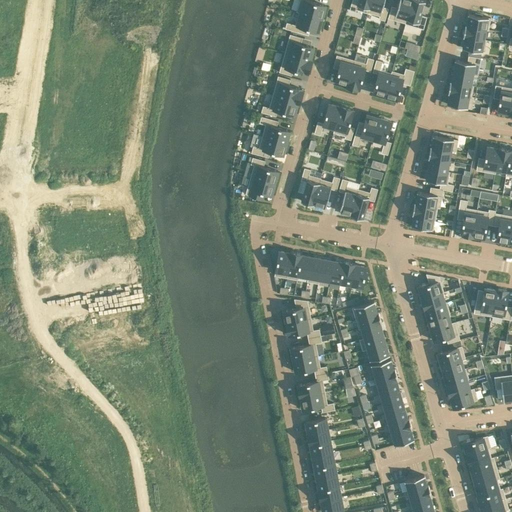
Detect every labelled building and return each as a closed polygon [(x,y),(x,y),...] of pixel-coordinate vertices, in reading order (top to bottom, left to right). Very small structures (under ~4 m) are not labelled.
[(117,3),(116,9),(128,11),(130,5),(146,8),(147,0),(123,0),(123,4),(117,3)] [(299,0),(296,11),(298,12),(298,11),(321,18),(322,15),(324,15),(326,8),(324,8),(325,5),(307,0),(299,0)] [(351,0),(349,10),(355,12),(356,10),(356,9),(368,13),(368,12),(371,0),(351,0)] [(371,0),(368,12),(379,15),(378,18),(384,20),(388,8),(382,6),(384,0),(371,0)] [(391,5),(388,18),(405,23),(411,0),(399,0),(397,7),(391,5)] [(411,0),(405,23),(423,29),(427,16),(421,14),(425,0),(423,0),(411,0)] [(286,22),(285,28),(297,31),(299,26),(310,29),(318,31),(318,29),(320,29),(322,22),(320,21),(321,18),(298,11),(298,12),(295,24),(286,22)] [(466,24),(466,25),(486,28),(486,29),(488,29),(490,17),(482,16),(482,14),(475,12),(474,14),(468,13),(466,24)] [(115,16),(114,22),(119,23),(116,36),(140,40),(143,27),(126,24),(127,18),(115,16)] [(465,24),(463,36),(464,36),(464,35),(484,39),(486,29),(486,28),(466,25),(466,24),(465,24)] [(290,33),(284,52),(310,59),(313,47),(300,43),(302,37),(290,33)] [(464,36),(462,47),(469,48),(481,51),(484,51),(486,39),(484,39),(464,35),(464,36)] [(469,48),(468,55),(480,57),(481,51),(469,48)] [(101,53),(79,49),(78,56),(100,59),(101,53)] [(284,52),(279,71),(291,75),(293,69),(306,73),(306,71),(308,72),(311,60),(310,59),(284,52)] [(336,54),(333,67),(338,68),(338,71),(335,81),(337,82),(337,84),(344,86),(345,84),(347,85),(354,59),(336,54)] [(455,59),(453,71),(473,74),(473,75),(477,76),(481,57),(480,57),(468,55),(467,61),(455,59)] [(347,85),(346,86),(357,89),(358,88),(359,88),(364,69),(370,71),(374,58),(367,57),(366,63),(354,59),(347,85)] [(376,59),(372,71),(378,73),(373,92),(385,95),(391,72),(380,69),(382,61),(376,59)] [(104,76),(103,82),(116,84),(117,78),(133,81),(135,68),(111,63),(109,77),(104,76)] [(391,72),(385,95),(387,96),(386,98),(394,100),(394,98),(397,99),(401,82),(410,85),(413,72),(414,70),(405,68),(404,74),(391,70),(391,72)] [(451,81),(471,85),(471,84),(473,75),(473,74),(453,71),(451,81)] [(278,75),(272,94),(297,102),(299,102),(303,90),(301,90),(301,89),(301,88),(288,84),(290,79),(278,75)] [(495,84),(493,97),(499,98),(497,110),(509,112),(511,96),(511,79),(497,77),(495,84)] [(450,81),(448,92),(449,92),(471,96),(471,95),(473,85),(471,84),(471,85),(451,81),(450,81)] [(103,90),(102,96),(110,98),(108,109),(127,113),(129,101),(114,98),(115,92),(103,90)] [(449,92),(447,103),(471,108),(474,96),(471,95),(471,96),(449,92)] [(263,105),(261,111),(267,113),(276,115),(277,110),(294,114),(297,102),(272,94),(269,107),(263,105)] [(317,121),(314,133),(320,135),(322,126),(334,130),(340,107),(329,103),(323,122),(317,121)] [(334,130),(333,132),(345,135),(344,138),(350,139),(354,127),(350,126),(349,125),(353,110),(351,110),(352,109),(341,106),(341,107),(340,107),(334,130)] [(108,109),(106,120),(125,123),(127,113),(108,109)] [(355,131),(352,144),(358,146),(360,137),(373,141),(379,118),(366,114),(364,122),(361,133),(355,131)] [(261,116),(259,122),(265,124),(265,125),(262,133),(262,135),(286,142),(286,140),(288,141),(290,133),(288,133),(289,130),(276,126),(277,123),(278,120),(261,116)] [(379,118),(373,141),(383,144),(382,146),(381,152),(387,154),(391,142),(385,140),(390,121),(379,118)] [(96,130),(95,136),(107,139),(108,132),(123,135),(125,123),(106,120),(104,132),(96,130)] [(253,145),(251,152),(268,157),(270,151),(282,154),(283,151),(285,152),(287,145),(285,144),(286,142),(262,135),(258,147),(253,145)] [(431,146),(451,150),(451,151),(456,151),(458,139),(433,135),(431,146)] [(430,146),(428,157),(429,158),(429,157),(449,161),(451,151),(451,150),(431,146),(430,146)] [(478,157),(476,169),(495,173),(496,168),(495,168),(499,148),(498,148),(487,146),(484,158),(478,157)] [(495,173),(495,174),(505,176),(505,175),(506,170),(507,170),(510,150),(511,150),(499,148),(498,148),(499,148),(495,168),(496,168),(495,173)] [(346,160),(348,153),(339,151),(337,157),(346,160)] [(327,155),(325,162),(344,167),(346,160),(327,155)] [(253,164),(250,175),(274,182),(275,180),(277,181),(279,174),(277,173),(278,170),(263,166),(263,164),(264,160),(252,157),(250,163),(253,164)] [(429,158),(427,168),(447,171),(449,161),(429,157),(429,158)] [(304,167),(300,180),(306,181),(303,193),(301,200),(313,204),(313,203),(321,178),(321,177),(320,177),(321,172),(310,169),(304,167)] [(427,168),(425,180),(440,182),(439,189),(443,189),(452,191),(453,184),(448,183),(450,171),(447,171),(427,168)] [(250,175),(245,193),(262,198),(263,192),(271,194),(272,192),(273,192),(276,185),(274,184),(274,182),(250,175)] [(321,178),(313,203),(315,204),(315,206),(322,208),(322,206),(325,207),(330,188),(336,190),(340,177),(332,175),(331,181),(321,178)] [(342,178),(338,190),(344,192),(339,211),(341,211),(341,213),(348,215),(349,213),(350,214),(357,188),(359,183),(348,180),(342,178)] [(350,214),(350,215),(363,218),(368,199),(374,201),(377,188),(371,186),(370,191),(362,189),(358,188),(357,188),(350,214)] [(415,202),(415,203),(437,207),(439,208),(443,189),(439,189),(430,187),(429,193),(417,191),(415,202)] [(460,198),(456,218),(463,219),(460,233),(463,233),(463,234),(472,236),(472,235),(477,209),(466,207),(467,200),(460,198)] [(414,202),(412,214),(413,214),(413,213),(435,217),(437,207),(415,203),(415,202),(414,202)] [(477,209),(472,235),(484,237),(486,224),(492,225),(494,212),(495,212),(495,210),(488,209),(488,211),(477,209)] [(494,212),(492,225),(499,226),(496,239),(508,241),(511,218),(511,215),(508,215),(495,212),(494,212)] [(413,214),(411,225),(417,226),(417,228),(424,229),(425,227),(433,229),(435,217),(413,213),(413,214)] [(279,251),(274,275),(286,277),(290,253),(279,251)] [(290,253),(286,277),(297,279),(297,277),(301,255),(302,253),(290,251),(290,253)] [(301,255),(297,277),(307,279),(308,279),(312,256),(301,255)] [(307,279),(307,281),(318,283),(319,281),(318,281),(322,258),(312,256),(308,279),(307,279)] [(322,258),(318,281),(319,281),(329,283),(333,260),(322,258)] [(333,260),(329,283),(339,285),(343,262),(333,260)] [(343,262),(339,285),(350,286),(354,264),(355,264),(355,263),(343,261),(343,262)] [(354,264),(350,286),(362,289),(363,283),(365,283),(367,273),(365,273),(366,266),(355,264),(354,264)] [(428,282),(418,285),(421,297),(422,298),(441,292),(444,292),(440,280),(439,275),(426,273),(428,282)] [(475,300),(473,312),(491,316),(496,290),(484,288),(484,290),(482,301),(475,300)] [(496,290),(491,316),(509,319),(511,306),(505,305),(507,292),(506,292),(507,290),(497,288),(497,290),(496,290)] [(421,297),(424,308),(425,308),(444,302),(441,292),(422,298),(421,297)] [(296,308),(284,310),(286,322),(311,318),(307,300),(294,298),(296,308)] [(374,300),(352,306),(355,318),(377,312),(377,311),(374,300)] [(444,302),(425,308),(428,318),(447,313),(450,312),(446,301),(444,302)] [(377,312),(355,318),(358,329),(361,328),(361,327),(380,322),(381,322),(378,311),(377,311),(377,312)] [(447,313),(428,318),(431,328),(450,323),(447,313)] [(286,322),(285,323),(287,333),(287,334),(288,333),(288,335),(306,331),(308,337),(320,335),(319,328),(313,329),(311,318),(286,322)] [(450,323),(431,328),(434,340),(446,337),(447,343),(460,339),(454,321),(450,323)] [(380,322),(361,327),(361,328),(363,337),(363,338),(383,332),(380,322)] [(320,335),(335,332),(334,325),(319,328),(320,335)] [(486,343),(488,333),(476,330),(480,342),(486,343)] [(363,337),(359,339),(362,350),(367,349),(366,348),(386,343),(383,332),(363,338),(363,337)] [(309,344),(291,347),(293,359),(318,355),(316,343),(321,341),(320,335),(308,337),(309,344)] [(461,345),(460,339),(450,342),(452,348),(461,345)] [(386,343),(366,348),(367,349),(370,360),(389,354),(386,343)] [(461,345),(437,352),(441,364),(460,358),(465,357),(461,345)] [(318,355),(293,359),(296,371),(314,368),(315,374),(327,372),(326,365),(320,366),(318,355)] [(390,358),(371,364),(374,374),(393,368),(390,358)] [(460,358),(441,364),(444,374),(463,368),(460,358)] [(463,368),(444,374),(446,384),(447,384),(466,379),(469,379),(465,367),(463,368)] [(393,368),(374,374),(377,384),(396,379),(397,378),(394,368),(393,368)] [(298,385),(297,386),(299,397),(300,396),(325,392),(323,380),(329,378),(327,372),(315,374),(316,381),(298,384),(298,385)] [(511,374),(494,376),(495,389),(501,388),(503,400),(511,398),(511,374)] [(396,379),(377,384),(380,394),(399,388),(396,379)] [(446,384),(449,395),(450,395),(469,389),(466,379),(447,384),(446,384)] [(469,389),(450,395),(453,407),(463,404),(463,403),(477,399),(474,387),(469,389)] [(399,388),(380,394),(382,404),(402,398),(399,388)] [(325,392),(300,396),(303,409),(321,405),(322,411),(334,409),(333,402),(327,403),(325,392)] [(402,398),(382,404),(385,414),(405,408),(402,398)] [(405,408),(385,414),(388,423),(408,418),(405,408)] [(325,417),(305,421),(308,432),(308,433),(328,429),(325,417)] [(408,418),(388,423),(391,434),(411,428),(412,428),(409,417),(408,418)] [(411,428),(391,434),(394,444),(414,438),(411,428)] [(308,432),(307,432),(309,444),(310,444),(330,440),(328,429),(308,433),(308,432)] [(473,438),(463,441),(466,453),(488,447),(491,447),(490,446),(496,444),(493,434),(487,436),(487,435),(473,439),(473,438)] [(330,440),(310,444),(312,455),(332,451),(330,440)] [(466,453),(469,464),(491,457),(488,447),(466,453)] [(332,451),(312,455),(314,466),(334,462),(332,451)] [(491,457),(469,464),(472,474),(496,467),(493,456),(491,457)] [(334,462),(314,466),(316,477),(336,474),(334,462)] [(496,467),(472,474),(475,484),(497,478),(500,478),(496,467)] [(336,474),(316,477),(318,488),(318,489),(338,485),(336,474)] [(424,474),(404,480),(407,490),(427,485),(424,474)] [(497,478),(475,484),(478,494),(478,495),(500,488),(497,478)] [(427,485),(407,490),(410,501),(430,495),(431,495),(428,484),(427,485)] [(318,488),(320,500),(321,500),(340,496),(338,485),(318,489),(318,488)] [(478,494),(477,494),(480,505),(505,498),(502,487),(500,488),(478,495),(478,494)] [(430,495),(410,501),(413,510),(433,505),(430,495)] [(340,496),(321,500),(323,511),(343,508),(340,496)] [(505,498),(480,505),(482,511),(496,511),(506,509),(506,510),(509,509),(505,498)]
